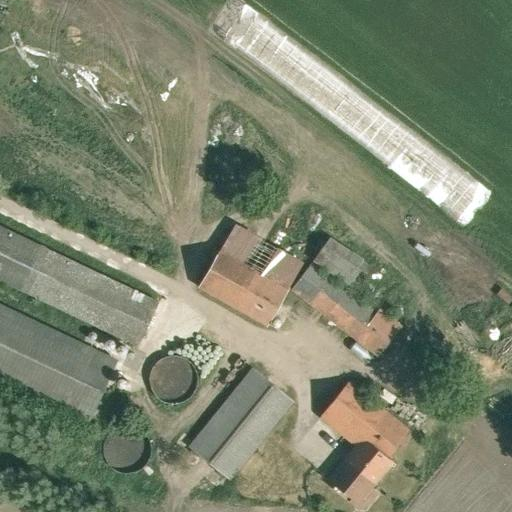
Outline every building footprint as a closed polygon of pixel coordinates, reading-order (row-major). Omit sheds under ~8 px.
[(159,302),(0,225),(0,283),(136,349),(159,302)] [(226,249),(204,288),(270,326),(292,286),(226,249)] [(322,270),(301,297),(377,356),(398,329),(322,270)] [(0,308),(0,389),(85,430),(117,365),(0,308)] [(205,389),(206,384),(205,377),(200,367),(193,360),(187,357),(182,356),(172,356),(165,358),(161,361),(153,369),(151,374),(149,380),(150,391),(155,401),(159,406),(164,408),(173,412),(183,411),(189,409),(195,406),(201,399),(205,389)] [(193,436),(240,475),(300,402),(253,364),(193,436)] [(409,439),(345,390),(323,420),(359,448),(331,484),(359,505),(409,439)] [(153,457),(153,452),(152,445),(147,435),(141,429),(135,426),(129,424),(119,425),(113,427),(108,429),(101,437),(98,443),(97,449),(97,459),(102,469),(107,474),(111,477),(121,480),(130,480),(137,478),(143,474),(149,467),(153,457)]
